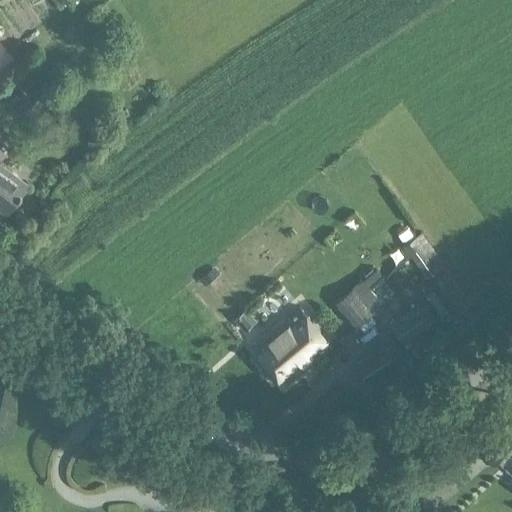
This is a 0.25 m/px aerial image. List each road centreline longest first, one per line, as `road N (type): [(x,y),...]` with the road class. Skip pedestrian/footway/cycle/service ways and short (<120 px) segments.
road 1 (unclassified): [(296,471),(0,310)]
road 2 (unclassified): [(364,447),(511,352)]
